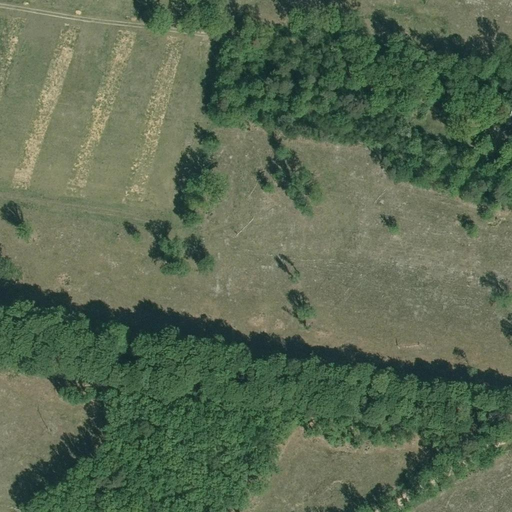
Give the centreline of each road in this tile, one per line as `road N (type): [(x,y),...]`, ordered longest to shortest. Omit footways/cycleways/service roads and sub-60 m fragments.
road 1 (track): [(511,424),(0,341)]
road 2 (track): [(0,4),(236,39),(411,48),(434,58),(443,73),(448,115)]
road 3 (track): [(511,436),(386,511)]
